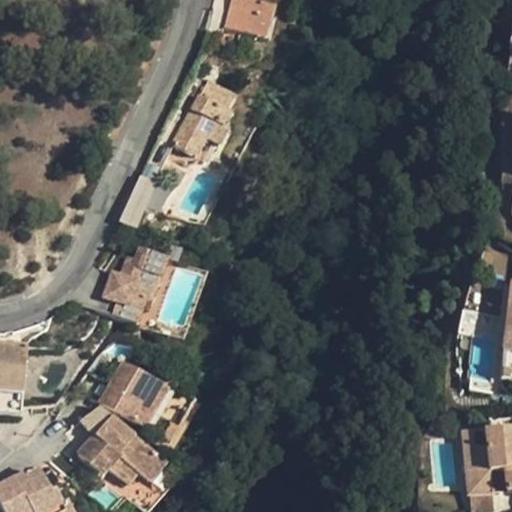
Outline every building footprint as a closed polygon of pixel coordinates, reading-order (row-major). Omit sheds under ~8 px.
[(231,0),(223,30),(268,42),(274,20),(269,19),(272,8),(254,3),(255,0),(231,0)] [(198,97),(171,146),(195,160),(205,142),(218,149),(228,131),(223,128),(230,114),(224,111),(234,95),(210,81),(200,99),(198,97)] [(151,195),(135,188),(119,224),(137,229),(151,195)] [(167,260),(138,250),(134,262),(127,259),(120,279),(110,275),(101,302),(116,307),(111,319),(136,328),(144,304),(151,306),(167,260)] [(511,332),(505,331),(502,352),(511,353),(511,332)] [(0,415),(21,417),(27,346),(0,343),(0,415)] [(162,444),(188,401),(123,362),(97,404),(162,444)] [(195,405),(188,401),(162,444),(169,447),(195,405)] [(148,485),(165,466),(98,408),(79,423),(92,440),(77,458),(102,480),(108,473),(119,460),(148,485)] [(511,428),(461,434),(467,497),(511,492),(511,428)] [(138,476),(119,461),(108,473),(126,489),(138,476)] [(70,511),(68,507),(63,510),(55,495),(51,497),(39,474),(16,486),(14,481),(0,488),(0,511),(70,511)]
